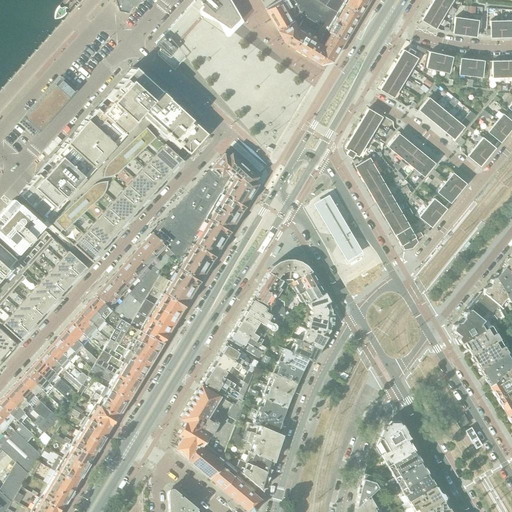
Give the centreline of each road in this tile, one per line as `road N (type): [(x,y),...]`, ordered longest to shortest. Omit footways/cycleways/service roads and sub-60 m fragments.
road 1 (residential): [(0,382),(225,133),(130,43)]
road 2 (secondary): [(280,184),(127,440)]
road 3 (secondary): [(137,447),(287,202)]
road 4 (residential): [(358,316),(315,389),(276,511)]
road 5 (residential): [(0,186),(130,43)]
road 6 (tertiary): [(511,479),(428,335)]
road 7 (secondary): [(382,15),(299,153)]
road 8 (residential): [(482,181),(355,87)]
road 9 (tertiary): [(397,381),(473,511)]
road 10 (tertiary): [(395,281),(315,156)]
road 11 (residential): [(338,511),(352,456),(397,381)]
road 12 (tertiary): [(287,202),(358,316)]
road 13 (residential): [(428,335),(511,230)]
road 14 (residential): [(482,181),(395,281)]
road 15 (residential): [(392,21),(445,42),(511,48)]
